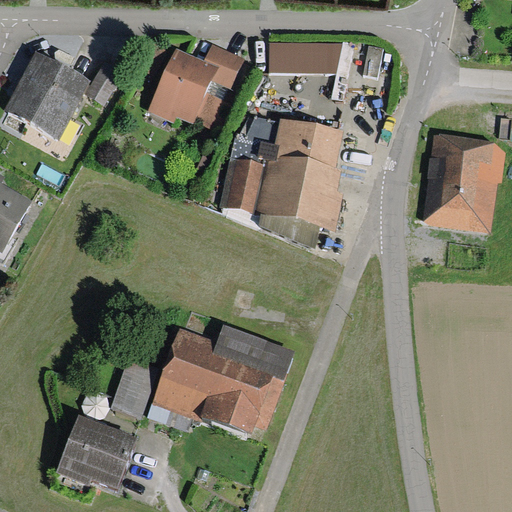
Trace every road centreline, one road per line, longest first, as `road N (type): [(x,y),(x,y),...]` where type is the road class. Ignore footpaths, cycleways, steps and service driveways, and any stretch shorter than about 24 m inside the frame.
road 1 (residential): [(12,23),(388,24),(433,34)]
road 2 (residential): [(265,511),(386,187)]
road 3 (residential): [(421,511),(386,187)]
road 4 (residential): [(386,187),(433,34)]
